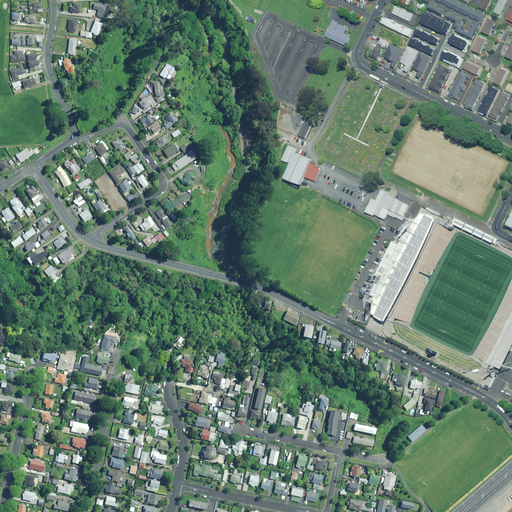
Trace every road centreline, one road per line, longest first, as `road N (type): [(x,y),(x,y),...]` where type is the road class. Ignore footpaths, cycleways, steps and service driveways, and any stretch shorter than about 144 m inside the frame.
road 1 (residential): [(94,243),(260,288),(476,393),(511,423)]
road 2 (residential): [(382,0),(356,54),(360,67),(511,137)]
road 3 (residential): [(94,243),(164,182),(122,119)]
road 4 (residential): [(2,511),(32,371)]
road 5 (residential): [(54,0),(49,67),(74,138)]
road 6 (residential): [(85,511),(113,382)]
road 7 (residential): [(177,484),(303,511)]
